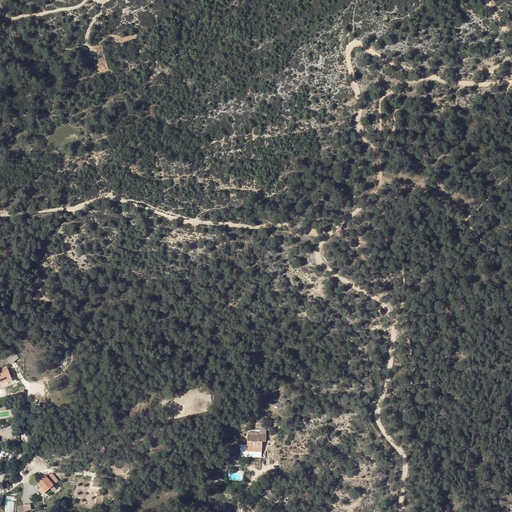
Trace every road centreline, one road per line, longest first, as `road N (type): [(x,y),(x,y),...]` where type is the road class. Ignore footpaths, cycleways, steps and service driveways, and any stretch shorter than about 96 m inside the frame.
road 1 (track): [(511,80),(463,84),(423,75),(349,42),(344,61),(384,193),(307,231),(198,222),(106,197),(67,211),(0,216)]
road 2 (track): [(400,511),(400,464),(375,420),(391,326),(378,298),(315,258),(307,231)]
